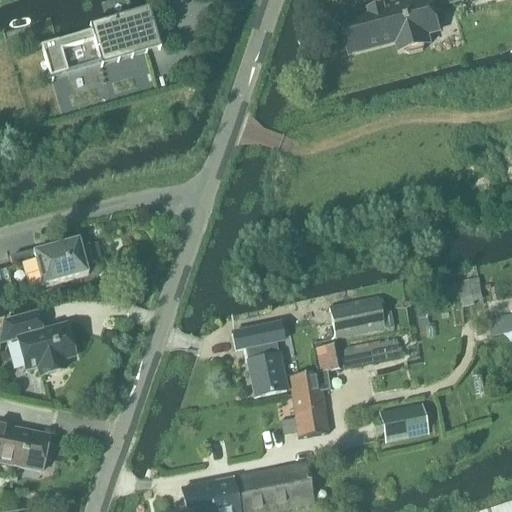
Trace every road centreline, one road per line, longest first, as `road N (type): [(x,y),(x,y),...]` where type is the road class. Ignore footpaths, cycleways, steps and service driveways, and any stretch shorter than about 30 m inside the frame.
road 1 (tertiary): [(94,511),(274,0)]
road 2 (track): [(228,129),(309,150),(411,119),(511,114)]
road 3 (track): [(0,232),(124,201),(205,196)]
